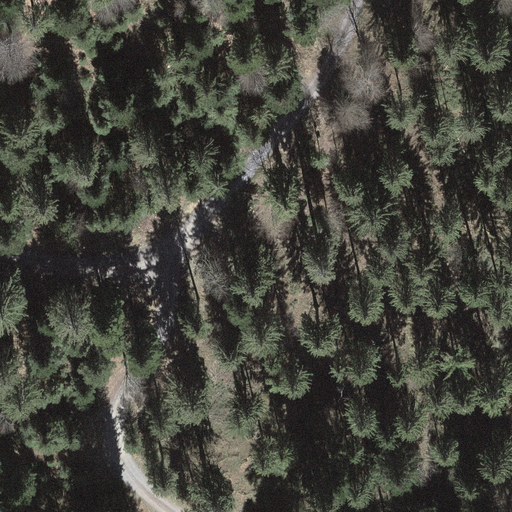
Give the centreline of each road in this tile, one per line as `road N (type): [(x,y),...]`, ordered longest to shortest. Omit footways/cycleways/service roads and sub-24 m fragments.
road 1 (track): [(340,0),(309,103),(152,277)]
road 2 (track): [(180,511),(121,461),(120,416),(164,327),(152,277)]
road 3 (track): [(152,277),(0,251)]
